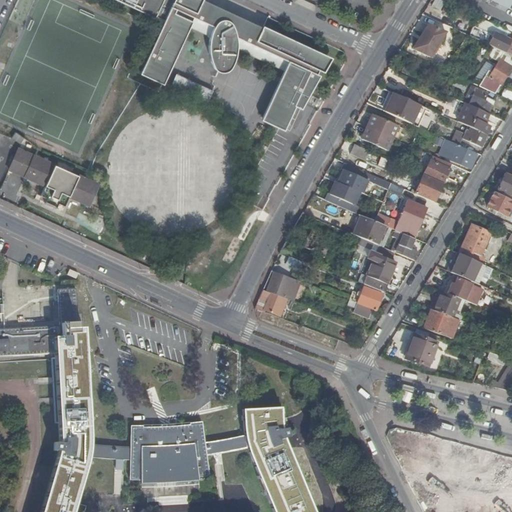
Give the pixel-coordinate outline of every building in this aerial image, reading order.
[(118,0),(119,0),(153,15),(154,15),(163,19),(154,38),(141,69),(162,79),(168,65),(179,42),(191,15),(211,24),(209,29),(208,35),(207,41),(207,48),(208,53),(210,60),(212,64),(217,69),(220,71),(225,71),(227,69),(232,64),(234,61),(237,55),(238,50),(238,43),(238,36),(246,39),(290,59),(281,81),(265,116),(286,125),(296,103),(303,106),(319,71),(316,69),(324,51),(292,36),(263,23),(262,27),(232,14),(201,0),(118,0)] [(439,10),(444,2),(439,0),(432,0),(430,5),(439,10)] [(511,9),(511,0),(492,0),(494,1),(510,8),(511,9)] [(493,24),(484,20),(481,26),(490,30),(493,24)] [(413,48),(415,49),(429,24),(428,23),(413,48)] [(429,24),(415,49),(442,62),(457,37),(429,24)] [(511,38),(510,43),(505,41),(474,26),(469,36),(493,47),(511,55),(511,38)] [(510,43),(511,38),(511,32),(506,30),(503,36),(506,38),(505,41),(510,43)] [(511,66),(511,64),(511,55),(493,47),(489,54),(499,59),(496,65),(482,88),(495,93),(511,66)] [(474,84),(482,88),(496,65),(487,60),(474,84)] [(414,71),(406,68),(404,72),(412,76),(414,71)] [(170,82),(200,96),(205,83),(175,70),(170,82)] [(411,81),(397,75),(391,86),(406,92),(411,81)] [(462,78),(458,88),(466,91),(470,82),(462,78)] [(205,83),(200,96),(207,99),(212,86),(205,83)] [(472,86),(465,102),(467,103),(489,113),(493,105),(491,105),(493,101),(485,98),(488,93),(472,86)] [(502,97),(511,101),(511,91),(506,88),(502,97)] [(421,104),(394,92),(384,111),(411,123),(421,104)] [(489,113),(467,103),(458,122),(468,127),(470,127),(486,135),(490,125),(485,123),(490,114),(489,113)] [(367,126),(392,137),(397,125),(372,114),(367,126)] [(387,150),(392,137),(367,126),(361,139),(387,150)] [(480,147),(486,135),(470,127),(468,133),(471,135),(468,142),(480,147)] [(460,145),(463,139),(455,135),(452,142),(460,145)] [(460,147),(461,146),(460,145),(452,142),(447,139),(444,146),(455,152),(451,161),(469,168),(473,161),(469,160),(471,153),(460,147)] [(370,150),(355,144),(350,153),(366,160),(370,150)] [(3,169),(21,177),(31,155),(12,147),(3,169)] [(31,155),(21,177),(38,185),(33,195),(39,198),(38,201),(50,207),(51,204),(57,206),(63,196),(81,204),(91,183),(31,155)] [(452,165),(433,156),(424,175),(443,183),(452,165)] [(329,193),(326,200),(356,213),(359,206),(355,205),(361,192),(364,193),(369,180),(375,182),(378,176),(345,162),(343,168),(345,169),(339,182),(336,181),(331,194),(329,193)] [(511,177),(506,174),(499,189),(508,194),(508,195),(511,196),(511,177)] [(443,183),(424,175),(415,193),(435,202),(443,183)] [(390,184),(387,190),(400,195),(402,189),(390,184)] [(511,200),(495,191),(488,206),(507,216),(511,206),(511,200)] [(399,232),(413,238),(416,230),(418,231),(428,209),(408,200),(395,230),(399,232)] [(351,234),(354,235),(362,216),(359,215),(351,234)] [(391,220),(378,215),(376,221),(385,226),(388,227),(391,220)] [(354,235),(361,238),(377,245),(385,226),(376,221),(362,216),(354,235)] [(334,233),(315,225),(306,247),(325,256),(334,233)] [(473,226),(459,254),(460,254),(469,258),(478,262),(482,253),(478,251),(483,241),(487,243),(491,235),(473,226)] [(410,249),(415,239),(413,238),(399,232),(397,236),(402,238),(395,252),(415,260),(418,252),(410,249)] [(482,253),(487,243),(483,241),(478,251),(482,253)] [(382,246),(379,254),(391,260),(395,252),(382,246)] [(362,274),(359,282),(384,292),(396,262),(391,260),(379,254),(376,253),(367,276),(362,274)] [(473,282),(481,264),(478,262),(469,258),(460,254),(451,273),(473,282)] [(303,262),(290,256),(286,264),(300,269),(303,262)] [(275,271),(268,292),(286,299),(293,301),(300,281),(275,271)] [(452,283),(447,293),(462,299),(474,304),(477,296),(480,298),(484,290),(458,279),(455,285),(452,283)] [(358,303),(357,303),(373,310),(373,309),(376,310),(383,294),(364,286),(361,295),(353,292),(350,300),(358,303)] [(0,327),(0,355),(14,354),(55,352),(57,377),(58,400),(60,423),(59,441),(56,441),(55,449),(59,449),(58,454),(47,492),(41,511),(72,511),(88,461),(89,455),(131,459),(130,478),(141,479),(141,482),(166,482),(179,481),(199,479),(198,477),(209,475),(207,455),(226,452),(237,450),(248,448),(253,462),(260,478),(273,511),(315,511),(303,483),(288,446),(285,437),(288,437),(286,428),(283,428),(281,416),(281,407),(243,409),(244,423),(245,435),(236,437),(228,438),(205,442),(202,421),(190,423),(174,424),(152,425),(132,424),(131,445),(109,445),(91,443),(91,432),(88,387),(88,386),(84,326),(78,326),(76,287),(58,288),(60,324),(0,327)] [(264,290),(261,296),(264,297),(270,300),(266,310),(279,315),(286,299),(268,292),(264,290)] [(447,293),(441,291),(434,310),(454,318),(462,299),(447,293)] [(264,297),(259,309),(265,312),(266,310),(270,300),(264,297)] [(357,303),(355,308),(354,312),(370,318),(373,310),(357,303)] [(434,310),(432,309),(424,328),(447,337),(450,329),(454,318),(434,310)] [(459,320),(454,318),(450,329),(454,331),(459,320)] [(437,342),(415,334),(406,359),(429,367),(437,342)] [(500,384),(498,387),(503,389),(509,391),(511,386),(511,360),(507,359),(490,352),(487,360),(505,366),(506,361),(511,363),(511,369),(503,385),(500,384)] [(406,478),(511,502),(511,473),(413,451),(406,478)]
